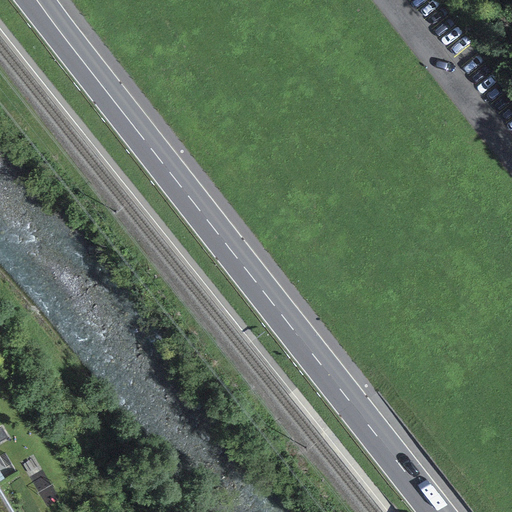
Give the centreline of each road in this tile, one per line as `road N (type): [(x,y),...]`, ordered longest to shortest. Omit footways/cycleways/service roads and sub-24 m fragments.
road 1 (secondary): [(41,0),(438,511)]
road 2 (residential): [(404,0),(511,131)]
